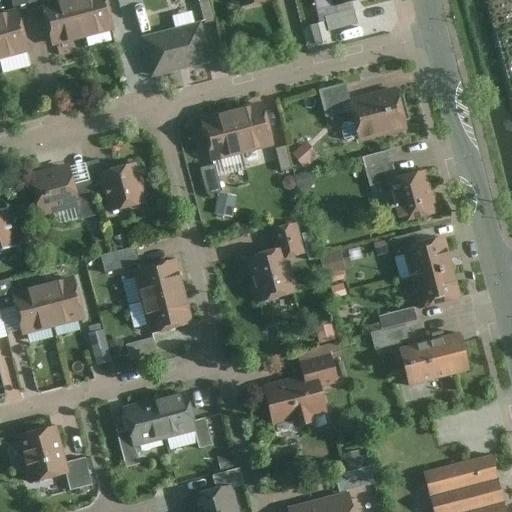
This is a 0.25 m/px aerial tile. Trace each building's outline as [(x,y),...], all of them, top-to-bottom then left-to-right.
[(82,39),(71,0),(47,0),(40,2),(51,47),(82,39)] [(114,31),(105,0),(71,0),(82,39),(114,31)] [(214,21),(208,0),(197,0),(204,24),(214,21)] [(0,60),(29,53),(16,8),(0,12),(0,60)] [(353,10),(324,17),(328,32),(357,25),(353,10)] [(211,62),(199,22),(141,38),(152,78),(211,62)] [(349,100),(350,99),(346,84),(319,90),(326,118),(351,111),(349,100)] [(407,132),(397,88),(350,99),(349,100),(351,111),(354,120),(343,123),(341,127),(344,138),(348,142),(358,139),(359,144),(407,132)] [(274,146),(263,102),(231,111),(242,155),(274,146)] [(242,155),(231,111),(200,118),(212,163),(242,155)] [(301,166),(318,157),(311,143),(293,152),(301,166)] [(292,169),(287,146),(275,149),(280,171),(292,169)] [(385,181),(397,178),(390,150),(363,157),(370,187),(385,184),(385,181)] [(145,206),(134,166),(103,173),(100,161),(86,164),(91,185),(92,188),(104,186),(111,214),(145,206)] [(221,192),(214,165),(199,169),(206,196),(221,192)] [(439,213),(428,170),(397,178),(385,181),(385,184),(396,224),(439,213)] [(100,218),(91,185),(73,189),(69,171),(29,179),(39,217),(76,208),(80,222),(100,218)] [(221,194),(217,211),(233,215),(237,197),(221,194)] [(11,210),(0,213),(0,252),(20,248),(11,210)] [(269,231),(274,252),(285,249),(288,259),(305,255),(297,223),(269,231)] [(394,252),(403,250),(402,248),(416,244),(413,234),(391,240),(394,252)] [(416,244),(402,248),(403,250),(411,280),(454,270),(446,237),(416,244)] [(274,252),(244,259),(256,306),(297,295),(288,259),(285,249),(274,252)] [(140,251),(106,259),(109,273),(144,265),(140,251)] [(343,252),(321,256),(325,274),(347,269),(343,252)] [(139,274),(146,305),(185,296),(179,264),(139,274)] [(461,299),(454,270),(411,280),(419,310),(461,299)] [(75,279),(45,287),(55,324),(84,317),(75,279)] [(12,280),(0,282),(0,307),(17,303),(15,294),(12,280)] [(45,287),(15,294),(17,303),(24,332),(55,324),(45,287)] [(146,305),(153,336),(192,327),(185,296),(146,305)] [(415,308),(379,317),(383,331),(405,325),(418,322),(415,308)] [(410,342),(405,325),(383,331),(371,334),(376,351),(410,342)] [(105,329),(89,334),(97,365),(114,360),(105,329)] [(461,336),(400,351),(409,387),(469,372),(461,336)] [(155,339),(127,345),(131,360),(158,354),(155,339)] [(297,353),(303,378),(316,374),(320,389),(339,385),(328,345),(297,353)] [(303,378),(262,387),(272,428),(293,423),(294,430),(316,424),(314,418),(326,415),(320,389),(316,374),(303,378)] [(185,393),(153,401),(165,441),(194,433),(197,432),(194,422),(185,393)] [(165,441),(153,401),(122,409),(128,432),(133,450),(135,449),(165,441)] [(205,420),(194,422),(197,432),(194,433),(199,450),(212,447),(205,420)] [(65,464),(56,428),(16,438),(24,467),(19,471),(22,481),(29,485),(66,477),(69,476),(65,464)] [(133,450),(128,432),(116,434),(126,469),(139,465),(135,449),(133,450)] [(506,511),(492,457),(423,475),(432,511),(506,511)] [(84,459),(65,464),(69,476),(66,477),(70,491),(92,486),(84,459)] [(371,468),(336,477),(340,494),(375,485),(371,468)] [(213,477),(216,491),(233,487),(234,489),(243,486),(240,470),(213,477)] [(239,511),(234,489),(233,487),(216,491),(187,498),(190,511),(239,511)] [(352,511),(348,494),(288,510),(288,511),(352,511)]
